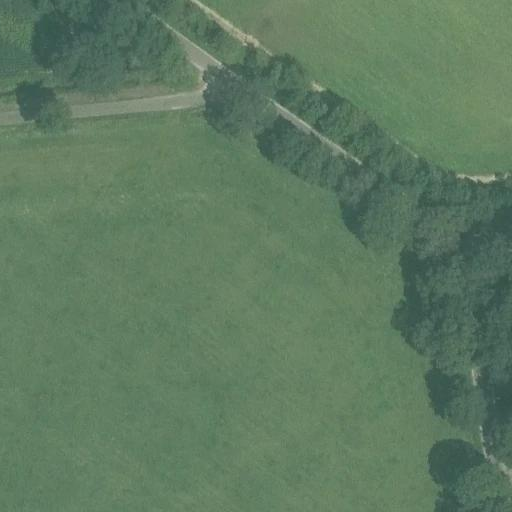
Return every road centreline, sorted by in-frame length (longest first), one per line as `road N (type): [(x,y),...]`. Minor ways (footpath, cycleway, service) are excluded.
road 1 (tertiary): [(473,274),(434,228),(248,97)]
road 2 (unclassified): [(0,121),(248,97)]
road 3 (tertiary): [(494,511),(473,274)]
road 4 (tertiary): [(248,97),(110,0)]
